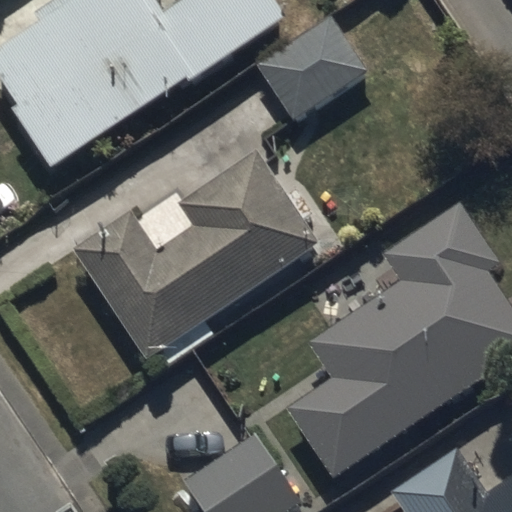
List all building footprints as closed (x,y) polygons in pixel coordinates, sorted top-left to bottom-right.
[(20,119),(55,177),(191,86),(196,93),(292,28),(273,0),(199,0),(169,20),(155,0),(75,0),(43,22),(47,28),(0,59),(0,75),(26,115),(20,119)] [(335,19),(258,68),(297,129),(374,79),(335,19)] [(79,257),(153,369),(326,254),(311,231),(322,223),(304,196),(291,204),(261,159),(183,211),(199,234),(163,257),(137,218),(79,257)] [(290,416),(338,488),(511,370),(511,305),(496,282),(508,274),(466,212),(387,265),(404,290),(312,353),(335,386),(290,416)] [(187,489),(202,511),(302,511),(306,509),(259,440),(187,489)] [(511,511),(511,474),(487,491),(463,456),(395,502),(402,511),(511,511)]
